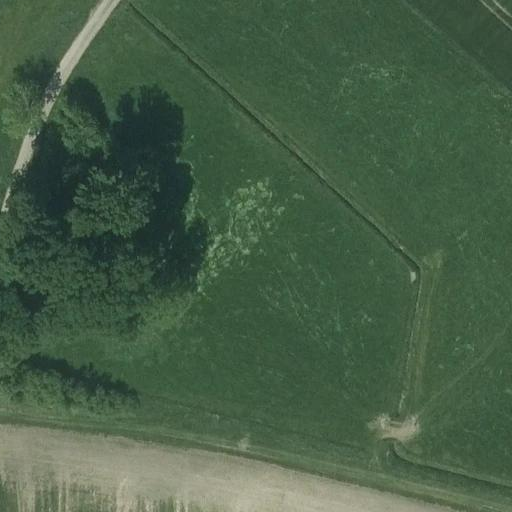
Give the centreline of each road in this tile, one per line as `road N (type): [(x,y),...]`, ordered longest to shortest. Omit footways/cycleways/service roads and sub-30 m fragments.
road 1 (track): [(511,510),(0,380)]
road 2 (residential): [(0,205),(47,95),(110,0)]
